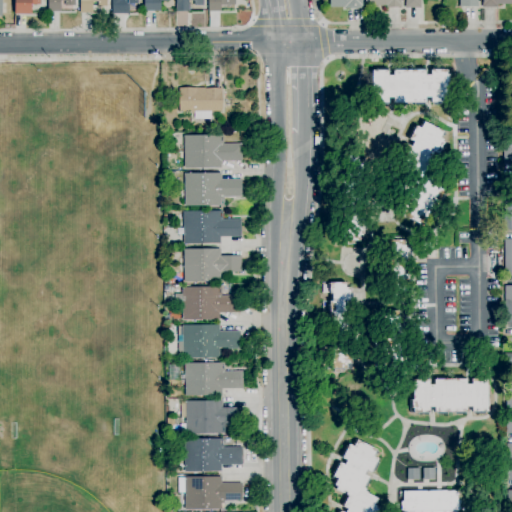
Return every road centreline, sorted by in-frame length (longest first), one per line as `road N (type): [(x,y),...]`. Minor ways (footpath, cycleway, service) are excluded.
road 1 (tertiary): [(286,210),(283,511)]
road 2 (tertiary): [(292,41),(0,43)]
road 3 (tertiary): [(511,39),(292,41)]
road 4 (tertiary): [(292,41),(281,68),(278,195),(286,210)]
